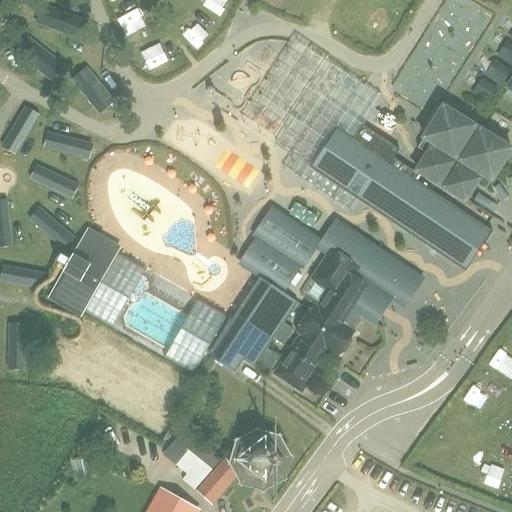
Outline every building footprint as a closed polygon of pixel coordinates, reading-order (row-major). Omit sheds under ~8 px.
[(161,0),(128,0),(124,2),(133,22),(165,8),(161,0)] [(206,0),(204,5),(234,21),(245,0),(206,0)] [(88,21),(42,5),(35,25),(81,41),(88,21)] [(162,70),(186,45),(166,25),(141,49),(162,70)] [(65,66),(26,36),(13,52),(52,83),(65,66)] [(345,210),(353,198),(310,168),(337,128),(353,139),(363,126),(384,95),(301,39),(245,121),(281,145),(271,160),(345,210)] [(509,73),(499,67),(492,77),(502,83),(509,73)] [(115,102),(87,68),(71,81),(99,116),(115,102)] [(496,92),(486,85),(479,95),(489,102),(496,92)] [(39,115),(25,107),(6,140),(20,148),(39,115)] [(467,204),(477,187),(487,193),(511,151),(444,109),(418,151),(427,156),(417,173),(467,204)] [(353,198),(460,269),(461,269),(480,240),(485,243),(492,232),(415,180),(419,175),(394,159),(400,150),(363,126),(353,139),(337,128),(310,168),(353,198)] [(47,134),(43,149),(80,158),(84,143),(47,134)] [(26,153),(8,174),(25,189),(43,168),(26,153)] [(44,170),(37,185),(72,201),(79,186),(44,170)] [(481,194),(476,203),(493,212),(498,203),(481,194)] [(8,209),(0,210),(0,249),(12,248),(8,209)] [(253,267),(287,289),(318,243),(273,212),(258,235),(264,239),(261,243),(267,246),(253,267)] [(46,215),(36,227),(65,251),(75,239),(46,215)] [(301,391),(322,361),(327,353),(337,360),(340,355),(345,354),(352,343),(352,338),(361,324),(358,321),(364,312),(372,317),(370,321),(371,322),(390,294),(402,302),(418,279),(339,226),(324,248),(331,252),(312,280),(329,291),(313,314),(311,313),(297,333),(302,336),(276,374),(301,391)] [(88,232),(49,299),(81,317),(84,311),(195,374),(227,318),(116,255),(119,250),(88,232)] [(49,275),(11,269),(9,284),(46,291),(49,275)] [(258,363),(267,350),(299,303),(261,278),(256,284),(209,355),(235,373),(244,360),(255,368),(258,363)] [(8,372),(23,372),(24,334),(8,333),(8,372)] [(267,350),(258,363),(270,371),(279,358),(267,350)] [(344,411),(352,399),(334,387),(326,399),(344,411)] [(274,473),(278,460),(272,447),(259,444),(247,450),(243,463),(249,475),(262,479),(274,473)] [(427,446),(420,464),(439,471),(446,454),(427,446)] [(79,471),(95,469),(94,459),(78,461),(79,471)] [(225,460),(197,492),(211,505),(240,472),(225,460)] [(458,478),(467,481),(473,464),(464,461),(458,478)] [(196,511),(162,492),(150,511),(196,511)]
